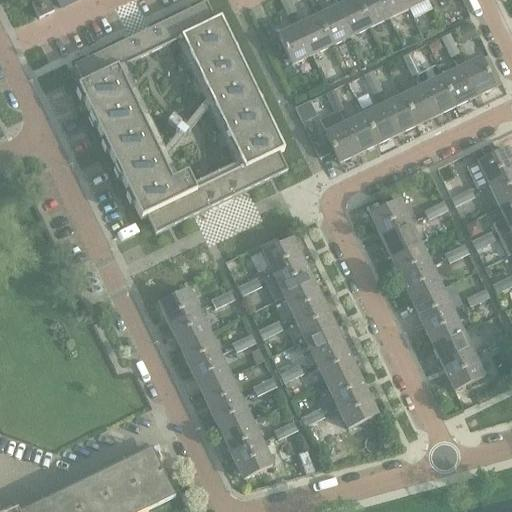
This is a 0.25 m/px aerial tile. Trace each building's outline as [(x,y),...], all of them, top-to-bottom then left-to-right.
[(47,0),(43,0),(32,6),(39,21),(55,14),(47,0)] [(74,4),(72,0),(56,0),(62,10),(74,4)] [(279,0),(283,8),(291,5),(289,0),(279,0)] [(379,0),(358,0),(356,1),(370,30),(389,21),(379,0)] [(403,0),(379,0),(389,21),(409,12),(403,0)] [(426,0),(403,0),(409,12),(428,2),(426,0)] [(356,1),(337,11),(351,39),(370,30),(356,1)] [(141,222),(146,219),(155,238),(212,210),(212,211),(232,202),(231,201),(288,174),(279,156),(284,153),(276,135),(273,127),(272,128),(263,109),(261,101),(260,102),(251,83),(249,76),(247,76),(238,57),(236,50),(235,50),(225,30),(223,22),(221,22),(221,21),(215,23),(206,5),(150,32),(149,31),(130,40),(131,41),(74,69),(83,87),(78,90),(78,91),(75,92),(81,104),(84,103),(91,117),(88,118),(94,130),(97,129),(103,143),(100,144),(106,156),(109,155),(116,169),(113,170),(119,182),(122,181),(128,195),(125,196),(131,208),(134,207),(141,222)] [(291,5),(283,8),(288,18),(296,14),(291,5)] [(337,11),(317,20),(331,49),(351,39),(337,11)] [(317,20),(298,29),(312,58),(331,49),(317,20)] [(465,29),(457,33),(463,44),(478,37),(473,25),(465,29)] [(312,58),(298,29),(278,39),(292,67),(312,58)] [(441,40),(446,50),(454,46),(449,37),(441,40)] [(439,43),(428,48),(432,56),(443,50),(439,43)] [(454,46),(446,50),(451,60),(459,56),(454,46)] [(403,59),(408,69),(416,65),(411,55),(403,59)] [(481,61),(461,71),(475,100),(495,90),(481,61)] [(416,65),(408,69),(412,79),(420,75),(416,65)] [(461,71),(442,80),(455,109),(475,100),(461,71)] [(364,78),(369,88),(377,84),(372,74),(364,78)] [(442,80),(422,90),(436,119),(455,109),(442,80)] [(377,84),(369,88),(374,97),(382,93),(377,84)] [(422,90),(403,99),(417,128),(436,119),(422,90)] [(334,93),(326,96),(330,106),(338,102),(334,93)] [(403,99),(384,108),(398,137),(417,128),(403,99)] [(338,102),(330,106),(335,116),(339,114),(343,112),(338,102)] [(384,108),(364,118),(378,146),(398,137),(384,108)] [(335,116),(321,123),(327,136),(325,137),(328,143),(333,153),(339,165),(359,156),(345,127),(339,114),(335,116)] [(364,118),(345,127),(359,156),(378,146),(364,118)] [(328,143),(314,150),(319,160),(333,153),(328,143)] [(511,162),(507,152),(478,166),(489,188),(511,177),(511,162)] [(511,177),(489,188),(499,210),(511,203),(511,177)] [(471,192),(461,197),(465,205),(474,200),(471,192)] [(461,197),(451,201),(455,209),(465,205),(461,197)] [(505,222),(493,228),(498,238),(510,232),(511,230),(511,203),(499,210),(505,222)] [(370,218),(381,240),(410,226),(399,204),(370,218)] [(444,205),(434,210),(438,218),(448,213),(444,205)] [(434,210),(424,214),(428,222),(438,218),(434,210)] [(410,226),(381,240),(391,262),(420,248),(410,226)] [(492,236),(482,240),(486,248),(495,244),(492,236)] [(482,240),(472,245),(476,253),(486,248),(482,240)] [(263,256),(274,278),(303,265),(292,242),(263,256)] [(420,248),(391,262),(402,284),(431,270),(420,248)] [(465,249),(455,254),(459,262),(469,257),(465,249)] [(455,254),(445,258),(449,266),(459,262),(455,254)] [(303,265),(274,278),(285,300),(313,286),(303,265)] [(431,270),(402,284),(412,305),(441,292),(431,270)] [(511,279),(503,284),(506,292),(511,289),(511,279)] [(258,281),(248,286),(252,294),(261,289),(258,281)] [(503,284),(493,289),(497,297),(506,292),(503,284)] [(252,294),(248,286),(238,291),(242,299),(252,294)] [(313,286),(285,300),(295,322),(324,308),(313,286)] [(441,292),(412,305),(423,327),(452,314),(441,292)] [(486,292),(476,297),(480,305),(490,300),(486,292)] [(159,306),(170,329),(198,315),(188,293),(159,306)] [(231,294),(221,299),(225,307),(235,302),(231,294)] [(476,297),(466,302),(470,310),(480,305),(476,297)] [(225,307),(221,299),(211,304),(215,312),(225,307)] [(324,308),(295,322),(306,344),(334,330),(324,308)] [(452,314),(423,327),(433,349),(462,335),(452,314)] [(198,315),(170,329),(180,351),(209,337),(198,315)] [(278,325),(269,330),(272,338),(282,333),(278,325)] [(272,338),(269,330),(259,334),(263,342),(272,338)] [(334,330),(306,344),(316,366),(345,352),(334,330)] [(462,335),(433,349),(444,371),(472,357),(462,335)] [(507,336),(497,341),(501,349),(510,344),(507,336)] [(209,337),(180,351),(191,372),(219,358),(209,337)] [(252,338),(242,342),(246,351),(256,346),(252,338)] [(497,341),(487,345),(491,353),(501,349),(497,341)] [(246,351),(242,342),(232,347),(236,355),(246,351)] [(345,352),(316,366),(327,387),(355,374),(345,352)] [(472,357),(444,371),(454,393),(483,380),(472,357)] [(219,358),(191,372),(201,394),(230,380),(219,358)] [(299,369),(289,373),(293,381),(303,377),(299,369)] [(293,381),(289,373),(280,378),(284,386),(293,381)] [(355,374),(327,387),(337,409),(366,395),(355,374)] [(230,380),(201,394),(212,416),(240,402),(230,380)] [(273,381),(263,386),(267,394),(277,389),(273,381)] [(267,394),(263,386),(253,391),(257,399),(267,394)] [(366,395),(337,409),(348,432),(377,418),(366,395)] [(240,402),(212,416),(222,438),(251,424),(240,402)] [(320,412),(310,417),(314,425),(324,420),(320,412)] [(314,425),(310,417),(301,422),(304,430),(314,425)] [(251,424),(222,438),(233,460),(262,446),(251,424)] [(294,425),(284,430),(288,438),(298,433),(294,425)] [(288,438),(284,430),(274,434),(278,443),(288,438)] [(262,446),(233,460),(244,482),(272,468),(262,446)] [(148,511),(173,500),(173,501),(175,501),(151,452),(28,511),(148,511)]
